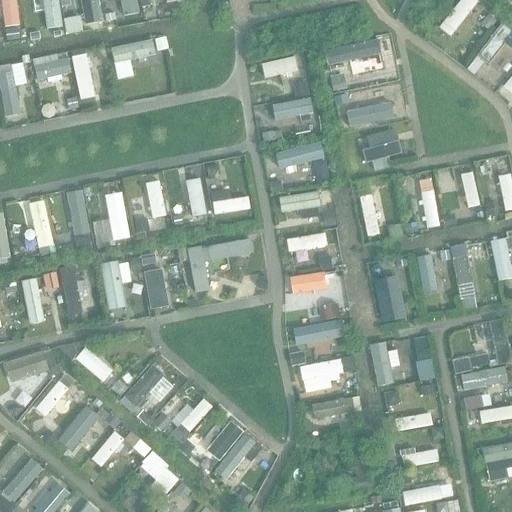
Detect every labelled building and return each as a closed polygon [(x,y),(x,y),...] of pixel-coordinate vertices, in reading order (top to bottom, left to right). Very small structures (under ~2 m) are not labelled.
[(5,0),(14,39),(26,36),(18,0),(5,0)] [(46,0),(53,31),(64,29),(58,0),(46,0)] [(87,0),(92,23),(104,21),(99,0),(87,0)] [(124,0),(127,16),(139,13),(136,0),(124,0)] [(479,0),(464,0),(444,25),(462,39),(474,25),(470,22),(484,4),(479,0)] [(511,32),(503,25),(479,56),(488,63),(511,33),(511,32)] [(378,41),(324,53),(327,67),(381,55),(378,41)] [(151,42),(112,51),(114,62),(140,57),(141,61),(149,59),(148,55),(154,54),(151,42)] [(16,55),(21,77),(32,74),(28,52),(16,55)] [(92,97),(84,56),(72,59),(80,99),(92,97)] [(294,58),(261,65),(264,79),(297,71),(294,58)] [(68,59),(33,67),(35,79),(70,71),(68,59)] [(0,74),(0,87),(4,110),(16,108),(12,84),(15,84),(14,78),(11,78),(10,73),(0,74)] [(354,129),(347,92),(333,94),(340,131),(347,130),(350,134),(345,139),(365,159),(363,162),(370,169),(372,166),(374,169),(384,158),(354,129)] [(310,100),(272,107),(275,121),(312,114),(310,100)] [(319,147),(285,156),(288,167),(322,159),(319,147)] [(460,176),(468,209),(479,206),(472,173),(460,176)] [(498,178),(505,212),(511,210),(511,185),(510,175),(498,178)] [(420,181),(428,227),(440,225),(431,179),(420,181)] [(145,184),(152,219),(164,216),(157,182),(145,184)] [(110,191),(117,226),(128,224),(122,189),(110,191)] [(214,215),(250,210),(248,198),(231,200),(229,190),(210,193),(212,203),(214,215)] [(314,193),(280,199),(283,211),(300,209),(302,217),(318,214),(317,206),(333,204),(331,192),(315,195),(314,193)] [(174,225),(211,219),(209,205),(208,205),(207,201),(181,206),(180,195),(169,197),(174,225)] [(72,199),(79,233),(91,231),(84,196),(72,199)] [(360,198),(367,237),(379,235),(371,196),(360,198)] [(32,207),(39,241),(51,239),(44,205),(32,207)] [(0,213),(0,245),(1,249),(12,247),(6,212),(0,213)] [(511,231),(500,234),(501,235),(491,237),(493,243),(490,243),(497,277),(509,275),(502,239),(511,237),(511,241),(511,231)] [(325,234),(286,241),(288,253),(327,246),(325,234)] [(187,250),(195,294),(209,291),(204,263),(253,254),(251,240),(206,248),(207,249),(201,250),(201,248),(187,250)] [(475,298),(467,256),(466,256),(464,247),(451,249),(453,259),(451,259),(460,301),(475,298)] [(140,258),(149,306),(161,304),(157,282),(162,281),(157,255),(140,258)] [(99,267),(108,312),(125,309),(116,264),(99,267)] [(420,268),(427,303),(439,300),(435,278),(442,277),(439,264),(420,268)] [(329,272),(289,279),(291,293),(332,286),(329,272)] [(392,312),(385,276),(373,279),(380,315),(392,312)] [(61,280),(67,314),(79,312),(72,278),(61,280)] [(21,287),(28,322),(40,320),(33,285),(21,287)] [(322,307),(323,320),(339,318),(338,305),(322,307)] [(511,363),(503,320),(489,323),(494,350),(491,351),(492,356),(495,356),(497,366),(511,363)] [(344,322),(295,332),(297,344),(346,334),(344,322)] [(427,337),(413,340),(418,363),(431,360),(427,337)] [(370,346),(377,389),(389,387),(382,344),(370,346)] [(42,352),(5,364),(11,383),(49,371),(42,352)] [(108,373),(84,352),(76,361),(101,381),(108,373)] [(304,354),(289,357),(291,366),(305,363),(304,354)] [(455,375),(490,367),(487,355),(468,359),(468,358),(452,361),(455,375)] [(341,359),(343,373),(354,371),(357,370),(355,358),(352,359),(351,357),(341,359)] [(340,361),(299,368),(302,382),(322,378),(322,383),(339,380),(338,374),(343,374),(340,361)] [(153,366),(120,403),(131,413),(147,427),(153,420),(143,411),(142,412),(137,407),(138,406),(141,408),(148,401),(145,398),(164,377),(153,366)] [(466,390),(511,379),(511,366),(510,367),(510,366),(463,376),(466,390)] [(64,376),(36,410),(45,417),(73,384),(64,376)] [(358,398),(312,406),(315,420),(361,412),(358,398)] [(203,400),(172,435),(182,445),(190,436),(188,434),(212,408),(203,400)] [(511,407),(479,413),(481,425),(502,421),(503,426),(511,424),(511,407)] [(87,408),(64,435),(73,443),(96,416),(87,408)] [(397,432),(432,426),(430,414),(407,418),(406,412),(394,414),(397,432)] [(161,415),(152,425),(165,437),(172,430),(169,426),(171,424),(161,415)] [(230,425),(206,454),(215,462),(240,432),(230,425)] [(114,433),(91,460),(101,468),(115,451),(118,453),(123,447),(120,444),(123,440),(114,433)] [(150,450),(131,433),(124,440),(143,457),(150,450)] [(244,435),(214,472),(226,481),(238,466),(243,470),(249,462),(251,463),(262,449),(244,435)] [(375,489),(366,437),(352,440),(359,477),(348,480),(350,493),(363,491),(363,492),(375,489)] [(511,444),(482,451),(485,464),(511,458),(511,444)] [(403,469),(438,462),(436,450),(415,454),(414,449),(400,451),(400,455),(382,458),(384,468),(402,464),(403,469)] [(162,500),(178,481),(165,470),(168,467),(152,453),(143,463),(144,464),(141,468),(157,482),(150,490),(162,500)] [(21,497),(39,474),(30,466),(20,479),(16,476),(12,482),(15,485),(11,489),(21,497)] [(400,508),(445,500),(443,488),(423,492),(420,477),(404,480),(404,482),(394,484),(396,497),(398,496),(400,508)] [(55,511),(68,496),(59,488),(39,511),(55,511)] [(173,511),(176,509),(167,501),(157,511),(173,511)]
